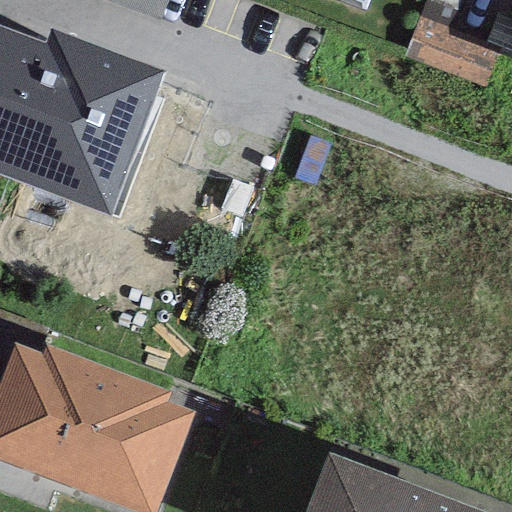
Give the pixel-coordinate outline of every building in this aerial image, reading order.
[(379,0),(283,0),(367,32),(379,0)] [(436,0),(419,74),(494,92),(503,54),(460,44),(470,0),(436,0)] [(55,42),(0,20),(0,151),(108,193),(157,68),(60,30),(55,42)] [(43,346),(15,335),(0,374),(0,448),(156,508),(195,408),(166,397),(171,384),(47,336),(43,346)] [(506,511),(324,445),(299,511),(506,511)]
